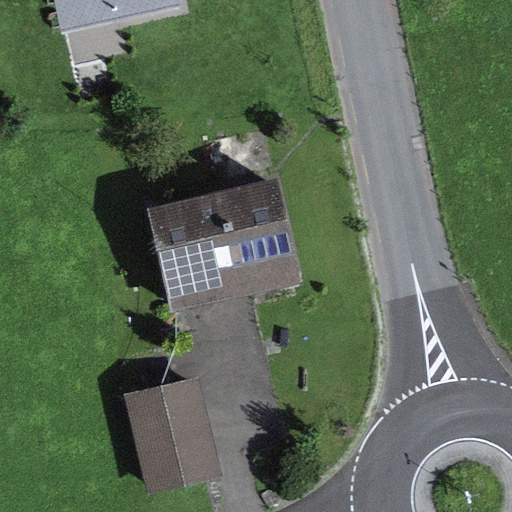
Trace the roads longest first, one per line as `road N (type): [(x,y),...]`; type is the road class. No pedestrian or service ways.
road 1 (tertiary): [(356,0),(448,407)]
road 2 (tertiary): [(448,407),(425,416),(391,449),(383,511)]
